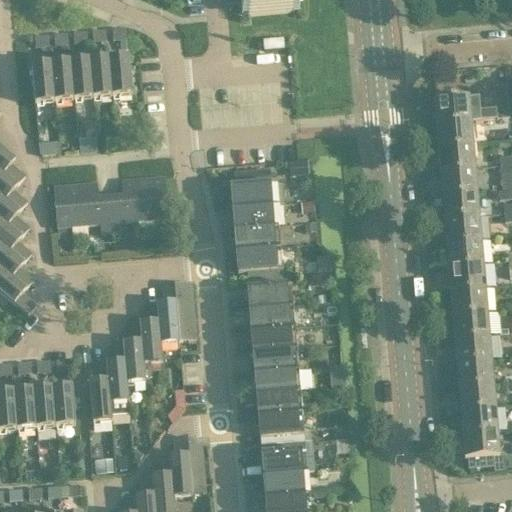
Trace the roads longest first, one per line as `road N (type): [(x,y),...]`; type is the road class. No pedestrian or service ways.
road 1 (tertiary): [(415,504),(379,58)]
road 2 (residential): [(172,84),(286,77),(293,133),(175,143)]
road 3 (residential): [(42,279),(32,158),(11,121),(1,0)]
road 4 (residential): [(90,510),(176,430),(224,423)]
road 5 (residential): [(224,423),(206,267)]
road 6 (residential): [(379,58),(511,47)]
road 7 (residential): [(48,352),(89,349),(141,274)]
